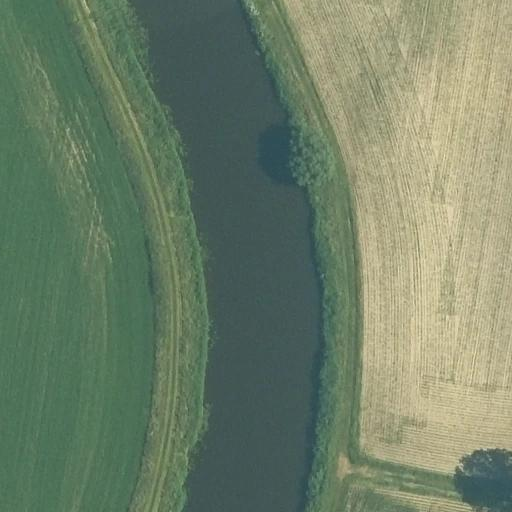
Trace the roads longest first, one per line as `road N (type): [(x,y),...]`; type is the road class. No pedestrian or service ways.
road 1 (track): [(328,511),(342,469),(347,282),(311,114),(267,0)]
road 2 (track): [(153,511),(178,378),(171,273),(150,175),(81,11)]
road 3 (track): [(342,469),(511,500)]
